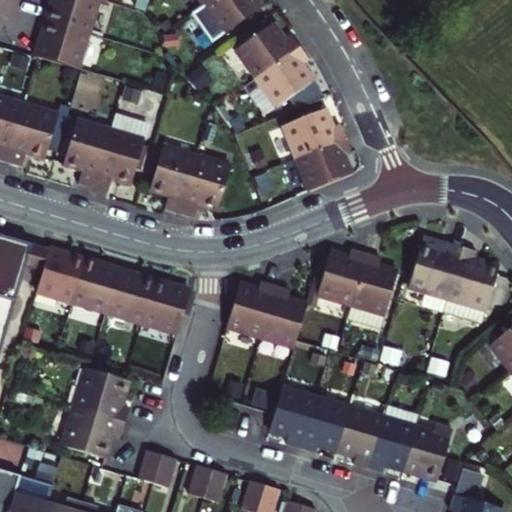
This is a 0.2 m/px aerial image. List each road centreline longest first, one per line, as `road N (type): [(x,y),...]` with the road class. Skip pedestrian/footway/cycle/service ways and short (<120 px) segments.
road 1 (residential): [(348,511),(324,482),(217,450),(192,432),(186,378),(222,250)]
road 2 (residential): [(222,250),(148,243),(0,199)]
road 3 (residential): [(298,0),(357,96),(399,189)]
road 4 (residential): [(399,189),(270,240),(222,250)]
road 5 (residential): [(511,218),(488,199),(449,187),(399,189)]
